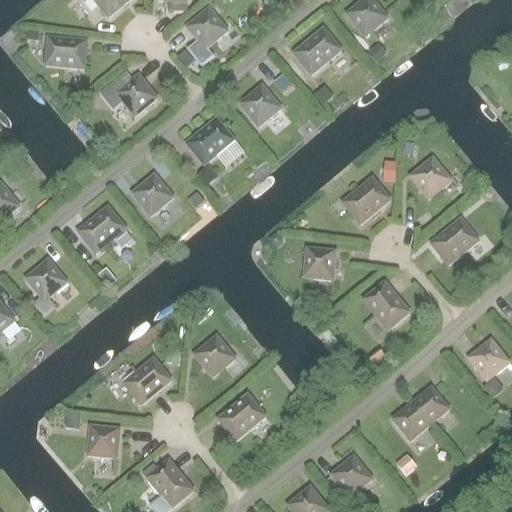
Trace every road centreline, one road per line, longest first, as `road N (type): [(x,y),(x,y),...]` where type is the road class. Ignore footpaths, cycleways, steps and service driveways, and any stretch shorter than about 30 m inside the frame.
road 1 (residential): [(242,509),(457,326)]
road 2 (residential): [(0,268),(198,106)]
road 3 (residential): [(198,106),(327,0)]
